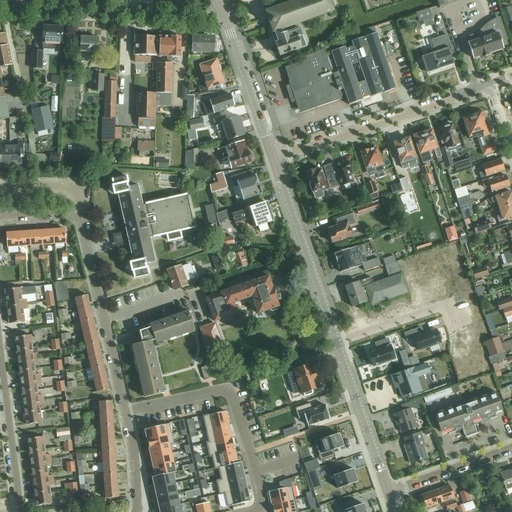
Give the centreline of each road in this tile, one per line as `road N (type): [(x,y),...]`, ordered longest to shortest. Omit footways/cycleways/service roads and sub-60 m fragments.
road 1 (secondary): [(388,493),(273,157)]
road 2 (residential): [(273,157),(492,85)]
road 3 (residential): [(261,511),(228,391),(124,411)]
road 4 (residential): [(7,9),(225,20)]
road 5 (residential): [(124,411),(81,213)]
road 6 (residential): [(20,511),(0,346)]
road 7 (secondary): [(273,157),(225,20)]
road 8 (residential): [(388,493),(511,449)]
